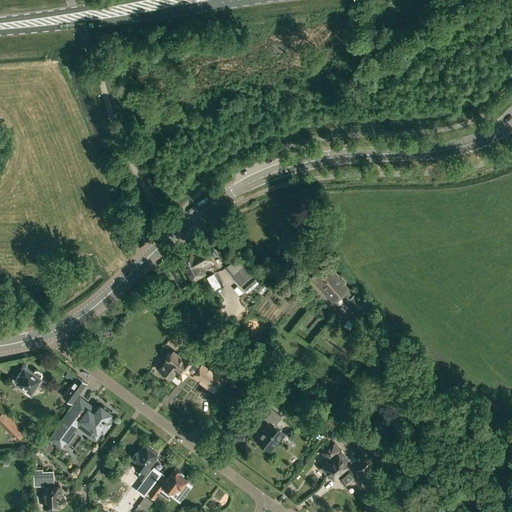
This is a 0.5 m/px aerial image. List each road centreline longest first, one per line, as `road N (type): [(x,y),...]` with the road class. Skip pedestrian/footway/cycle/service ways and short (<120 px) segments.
road 1 (tertiary): [(51,333),(250,182),(344,155),(458,147),(511,122)]
road 2 (primary): [(0,31),(248,0)]
road 3 (residential): [(260,511),(260,495),(141,408)]
road 4 (primary): [(132,0),(0,20)]
road 5 (residential): [(86,511),(87,481),(141,408)]
